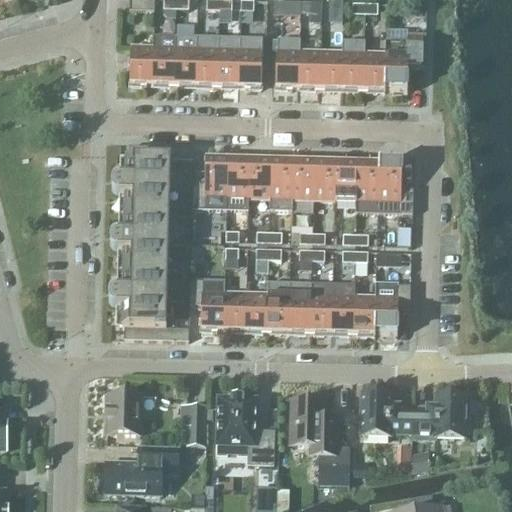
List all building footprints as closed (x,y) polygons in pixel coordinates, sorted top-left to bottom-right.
[(155,3),(129,2),(129,16),(154,17),(155,3)] [(176,14),(176,3),(163,3),(163,14),(176,14)] [(176,3),(176,14),(188,14),(189,3),(176,3)] [(219,15),(219,4),(207,4),(206,15),(219,15)] [(219,4),(219,15),(232,16),(232,5),(219,4)] [(254,5),(241,5),(240,16),(253,16),(254,5)] [(300,7),(287,6),(287,17),(300,18),(300,7)] [(322,18),(322,7),(309,7),(309,18),(322,18)] [(322,7),(322,18),(334,18),(334,7),(322,7)] [(365,19),(365,8),(352,8),(352,19),(365,19)] [(365,8),(365,19),(377,19),(378,9),(365,8)] [(385,58),(384,95),(390,96),(390,98),(407,98),(407,83),(407,72),(425,73),(426,40),(408,39),(407,47),(385,46),(385,58)] [(174,92),(175,40),(154,40),(153,52),(152,89),(159,89),(160,91),(174,92)] [(196,53),(196,41),(175,40),(174,92),(188,92),(189,90),(195,90),(196,53)] [(217,93),(218,41),(196,41),(196,53),(195,90),(202,90),(203,93),(217,93)] [(239,91),(240,42),(218,41),(217,93),(231,93),(232,91),(239,91)] [(240,42),(239,91),(245,92),(245,94),(261,94),(262,43),(240,42)] [(299,56),(300,56),(300,44),(277,43),(276,95),(292,95),(292,93),(298,93),(299,56)] [(364,57),(365,57),(365,45),(342,45),(341,57),(342,57),(341,94),(348,94),(349,97),(363,97),(364,57)] [(152,89),(153,52),(131,51),(130,91),(146,91),(146,89),(152,89)] [(321,56),(300,56),(299,56),(298,93),(305,93),(305,95),(320,96),(321,56)] [(342,57),(341,57),(321,56),(320,96),(334,96),(335,94),(341,94),(342,57)] [(385,58),(365,57),(364,57),(363,97),(377,97),(378,95),(384,95),(385,58)] [(118,219),(169,221),(171,164),(193,165),(194,152),(129,150),(129,163),(120,162),(119,184),(121,184),(121,188),(117,188),(116,189),(115,189),(114,190),(113,191),(112,192),(112,193),(112,194),(112,195),(112,196),(113,196),(113,197),(114,198),(115,198),(116,199),(119,199),(118,219)] [(228,165),(227,165),(222,165),(222,163),(206,163),(205,189),(193,189),(192,214),(227,215),(227,203),(228,165)] [(249,203),(250,166),(243,166),(242,163),(227,163),(227,165),(228,165),(227,203),(249,203)] [(270,204),(271,164),(257,164),(256,166),(250,166),(249,203),(269,204),(270,204)] [(292,204),(293,167),(286,167),(285,165),(271,164),(270,204),(269,204),(269,216),(292,216),(292,204)] [(313,205),(314,165),(300,165),(299,167),(293,167),(292,204),(313,205)] [(335,205),(336,168),(329,168),(328,166),(314,165),(313,205),(335,205)] [(356,206),(357,166),(343,166),(342,168),(336,168),(335,205),(356,206)] [(378,219),(379,169),(372,169),(372,167),(357,166),(356,206),(355,218),(378,219)] [(379,169),(378,219),(412,219),(413,194),(401,194),(401,183),(402,168),(385,167),(385,169),(379,169)] [(168,277),(169,221),(118,219),(118,240),(119,240),(119,244),(116,244),(114,245),(113,246),(111,247),(111,248),(111,249),(111,250),(111,251),(111,252),(112,253),(113,254),(115,255),(117,255),(117,276),(168,277)] [(290,228),(290,238),(312,239),(312,228),(290,228)] [(226,236),(226,247),(238,248),(239,237),(226,236)] [(269,248),(269,237),(256,237),(256,248),(269,248)] [(269,237),(269,248),(281,249),(282,238),(269,237)] [(312,250),(312,239),(300,238),(299,249),(312,250)] [(312,239),(312,250),(325,250),(325,239),(312,239)] [(355,251),(355,240),(343,240),(343,250),(355,251)] [(355,240),(355,251),(368,251),(368,240),(355,240)] [(238,253),(226,253),(225,264),(238,264),(238,253)] [(268,265),(269,254),(256,254),(256,265),(268,265)] [(269,254),(268,265),(281,265),(281,255),(269,254)] [(312,266),(312,255),(299,255),(299,266),(312,266)] [(312,255),(312,266),(324,267),(324,256),(312,255)] [(355,267),(355,257),(342,256),(342,267),(355,267)] [(374,274),(404,276),(405,258),(374,256),(374,274)] [(355,257),(355,267),(367,268),(368,257),(355,257)] [(166,333),(168,277),(117,276),(116,296),(118,296),(118,300),(114,300),(113,301),(112,301),(111,302),(110,303),(110,304),(109,305),(109,306),(109,307),(110,308),(110,309),(111,310),(112,310),(113,311),(114,311),(116,311),(115,332),(124,332),(124,345),(188,346),(189,334),(166,333)] [(223,335),(224,298),(203,297),(204,285),(190,285),(189,310),(202,310),(201,337),(217,337),(217,335),(223,335)] [(288,337),(289,287),(267,287),(267,299),(266,338),(281,339),(282,336),(288,337)] [(310,339),(311,288),(289,287),(288,337),(295,337),(296,339),(310,339)] [(331,338),(333,289),(311,288),(310,339),(324,340),(325,338),(331,338)] [(397,289),(376,288),(375,302),(374,339),(380,339),(380,341),(397,342),(397,326),(397,316),(410,316),(410,291),(397,290),(397,289)] [(354,301),(355,289),(333,289),(331,338),(338,338),(339,340),(353,341),(354,301)] [(245,335),(246,298),(224,298),(223,335),(223,337),(237,337),(238,335),(245,335)] [(267,299),(246,298),(245,335),(252,336),(252,338),(266,338),(267,299)] [(375,302),(354,301),(353,341),(367,341),(368,339),(374,339),(375,302)] [(108,399),(108,414),(106,414),(106,424),(107,424),(107,439),(140,440),(141,401),(108,399)] [(391,411),(392,399),(362,399),(360,441),(390,441),(390,439),(412,439),(412,445),(436,445),(436,443),(464,443),(465,438),(470,438),(470,420),(465,419),(465,401),(436,400),(435,412),(427,412),(427,414),(399,413),(399,412),(391,411)] [(231,403),(219,402),(217,402),(217,404),(216,458),(247,459),(247,471),(273,471),(275,436),(255,435),(256,405),(256,403),(255,403),(242,403),(242,402),(231,402),(231,403)] [(310,450),(310,460),(336,460),(337,421),(323,421),(324,405),(291,404),(290,450),(310,450)] [(190,450),(204,450),(205,410),(191,410),(190,450)] [(177,479),(178,454),(139,453),(138,469),(106,468),(105,500),(161,501),(161,479),(177,479)] [(425,474),(427,456),(413,455),(411,472),(425,474)] [(318,467),(318,491),(349,492),(349,468),(318,467)] [(276,511),(277,504),(277,494),(258,493),(257,511),(276,511)]
